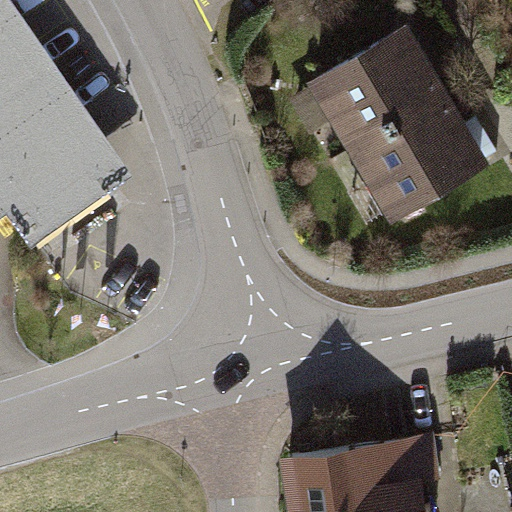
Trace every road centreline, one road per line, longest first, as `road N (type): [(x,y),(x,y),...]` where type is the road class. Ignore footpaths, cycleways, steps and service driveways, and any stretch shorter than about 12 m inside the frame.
road 1 (residential): [(235,372),(237,247),(212,135),(150,0)]
road 2 (residential): [(511,306),(235,372)]
road 3 (residential): [(0,431),(235,372)]
road 4 (residential): [(235,372),(238,511)]
